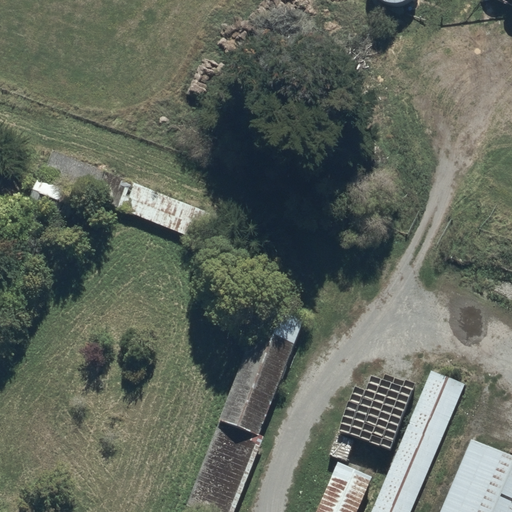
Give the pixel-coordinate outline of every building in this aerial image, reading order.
[(388,14),(398,15),(400,15),(402,14),(405,13),(407,12),(408,11),(410,10),(412,9),(414,7),(415,5),(416,4),(417,2),(418,0),(371,0),(372,1),(373,3),(375,5),(376,7),(378,8),(379,10),(381,11),(383,12),(385,13),(387,14),(388,14)] [(377,37),(377,38),(379,44),(380,44),(380,45),(381,46),(382,47),(383,47),(384,48),(385,49),(386,49),(387,49),(388,50),(389,50),(390,50),(391,50),(392,50),(393,49),(394,49),(396,49),(397,48),(398,47),(399,46),(400,45),(401,44),(401,43),(402,43),(402,41),(403,40),(403,39),(403,38),(403,37),(403,36),(403,35),(403,34),(402,33),(402,32),(401,31),(401,30),(400,29),(399,28),(399,27),(398,26),(397,26),(396,25),(395,25),(394,25),(393,24),(391,24),(390,24),(389,24),(388,24),(387,24),(386,25),(385,25),(384,26),(383,26),(382,27),(381,28),(380,29),(379,30),(379,31),(378,32),(378,33),(378,35),(377,36),(377,37)] [(39,187),(31,207),(70,224),(79,203),(39,187)] [(128,187),(118,212),(202,246),(212,220),(128,187)] [(29,287),(33,263),(10,259),(6,282),(29,287)] [(362,342),(380,298),(365,292),(347,336),(362,342)] [(262,314),(187,508),(195,511),(238,511),(266,445),(261,442),(304,330),(262,314)] [(431,377),(373,511),(412,511),(464,391),(431,377)] [(511,511),(511,465),(469,448),(442,511),(511,511)] [(348,449),(340,467),(378,482),(385,464),(348,449)] [(359,511),(371,485),(339,471),(321,511),(359,511)]
